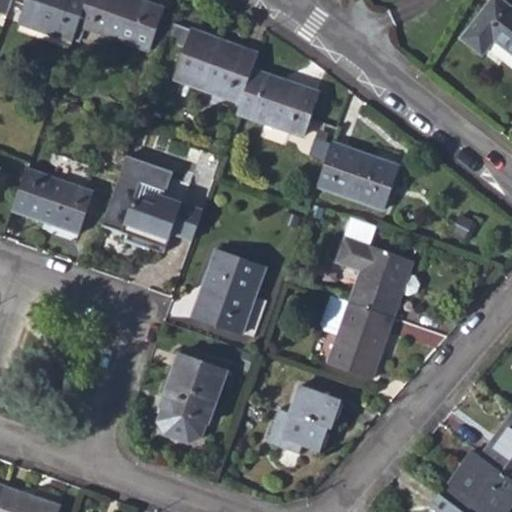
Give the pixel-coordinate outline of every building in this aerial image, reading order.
[(0,0),(0,12),(7,15),(11,0),(0,0)] [(28,0),(20,23),(71,42),(73,37),(85,0),(28,0)] [(80,40),(84,28),(147,50),(163,8),(140,0),(131,0),(131,1),(129,0),(85,0),(73,37),(80,40)] [(511,7),(502,0),(492,0),(462,38),(481,54),(493,39),(511,53),(511,7)] [(221,40),(173,23),(152,82),(170,88),(173,79),(240,103),(252,68),(256,59),(219,46),(221,40)] [(256,59),(257,53),(221,40),(219,46),(256,59)] [(304,138),(318,98),(283,85),(285,80),(252,68),(240,103),(236,114),(304,138)] [(318,98),(321,93),(285,80),(283,85),(318,98)] [(323,160),(328,145),(315,140),(310,155),(323,160)] [(384,210),(399,166),(334,142),(318,186),(384,210)] [(79,234),(94,191),(28,167),(13,210),(79,234)] [(157,193),(159,186),(135,178),(133,185),(157,193)] [(139,238),(138,243),(153,249),(172,198),(157,193),(133,185),(118,179),(102,225),(139,238)] [(466,239),(475,221),(463,215),(454,233),(466,239)] [(371,245),(377,226),(350,217),(344,236),(371,245)] [(138,243),(139,238),(102,225),(100,230),(138,243)] [(361,272),(351,301),(394,317),(403,293),(410,273),(414,260),(371,245),(344,236),(335,262),(361,272)] [(243,334),(267,267),(216,248),(206,277),(212,279),(199,318),(243,334)] [(410,295),(418,292),(421,283),(417,275),(410,273),(403,293),(410,295)] [(199,318),(212,279),(206,277),(192,316),(199,318)] [(329,363),(373,378),(394,317),(351,301),(331,295),(322,323),(325,329),(339,334),(329,363)] [(204,421),(209,423),(229,369),(179,352),(161,405),(163,406),(204,421)] [(297,384),(285,381),(279,405),(291,408),(297,384)] [(303,452),(305,445),(321,451),(329,427),(334,429),(343,401),(320,392),(301,385),(291,413),(281,409),(270,441),(299,451),(303,452)] [(158,420),(164,431),(190,440),(200,435),(204,421),(163,406),(158,420)] [(511,478),(511,412),(504,424),(509,428),(486,460),(511,478)] [(486,460),(509,428),(504,424),(480,456),(486,460)] [(465,511),(505,511),(511,503),(511,478),(486,460),(480,456),(473,450),(464,463),(469,467),(456,485),(450,481),(441,494),(465,511)] [(456,485),(469,467),(464,463),(450,481),(456,485)] [(0,511),(59,511),(62,504),(4,484),(0,496),(0,511)] [(465,511),(441,494),(432,507),(437,511),(436,511),(465,511)]
